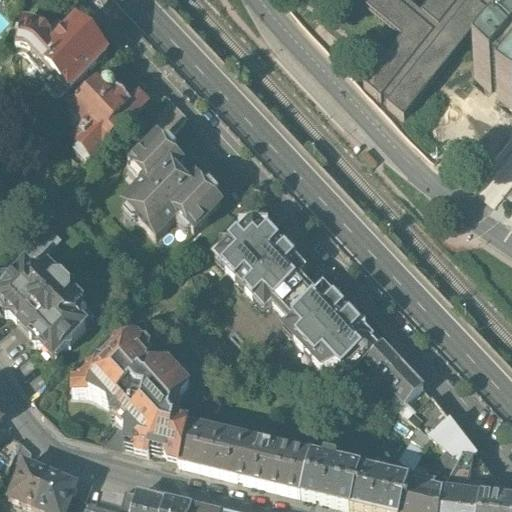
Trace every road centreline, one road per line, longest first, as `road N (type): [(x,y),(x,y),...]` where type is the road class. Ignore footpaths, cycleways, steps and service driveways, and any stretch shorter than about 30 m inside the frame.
road 1 (residential): [(86,0),(318,250),(511,476)]
road 2 (primary): [(139,0),(511,397)]
road 3 (tertiary): [(511,236),(427,171),(265,0)]
road 4 (residential): [(0,379),(62,445),(300,511)]
